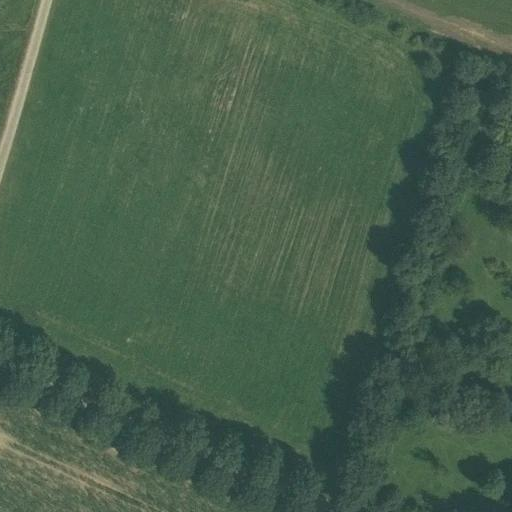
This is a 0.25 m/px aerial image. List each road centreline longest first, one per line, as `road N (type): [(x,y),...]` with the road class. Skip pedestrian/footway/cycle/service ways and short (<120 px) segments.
road 1 (track): [(0,360),(257,483),(337,511)]
road 2 (track): [(45,0),(0,168)]
